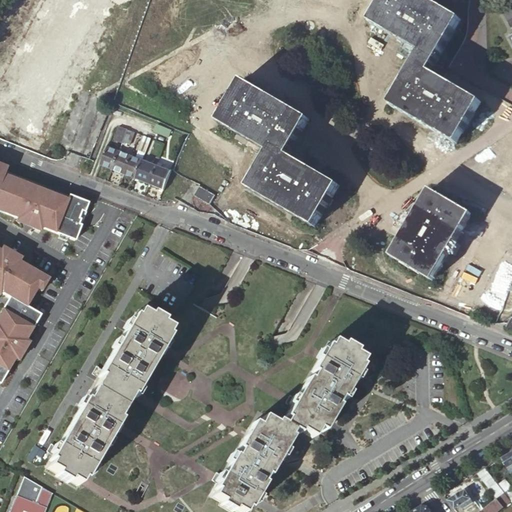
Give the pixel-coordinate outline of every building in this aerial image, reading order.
[(7,30),(0,42),(0,123),(44,146),(120,0),(34,0),(38,2),(20,37),(7,30)] [(389,0),(376,22),(426,44),(430,46),(443,25),(410,4),(412,0),(389,0)] [(448,54),(449,55),(464,30),(414,0),(412,0),(410,4),(443,25),(430,46),(442,51),(448,54)] [(511,6),(511,5),(494,15),(504,34),(507,32),(510,37),(502,42),(511,59),(511,58),(511,6)] [(376,22),(371,20),(367,28),(383,38),(386,33),(420,55),(426,44),(376,22)] [(430,46),(426,44),(420,55),(386,33),(383,38),(416,59),(385,108),(435,140),(438,134),(406,113),(425,83),(458,104),(461,98),(427,76),(442,51),(430,46)] [(217,124),(234,135),(238,128),(271,148),(289,118),(256,97),(259,92),(243,82),(217,124)] [(438,134),(435,140),(451,151),(478,109),(461,98),(458,104),(425,83),(406,113),(438,134)] [(238,128),(234,135),(267,155),(246,191),(296,221),(300,215),(267,195),(285,165),(318,185),(322,179),(289,159),(310,122),(259,92),(256,97),(289,118),(271,148),(238,128)] [(156,124),(153,131),(167,137),(170,130),(156,124)] [(122,143),(127,130),(119,126),(113,139),(122,143)] [(134,132),(127,130),(122,143),(129,146),(134,132)] [(150,139),(144,136),(139,150),(145,152),(150,139)] [(119,151),(107,146),(99,165),(111,170),(119,151)] [(130,156),(119,151),(111,170),(123,175),(130,156)] [(142,160),(130,156),(123,175),(134,179),(142,160)] [(155,166),(142,160),(134,179),(147,185),(155,166)] [(339,188),(322,179),(318,185),(285,165),(267,195),(300,215),(296,221),(313,231),(339,188)] [(2,167),(0,166),(0,211),(32,224),(30,227),(37,230),(39,227),(71,240),(82,212),(80,211),(83,202),(1,170),(2,167)] [(169,171),(155,166),(147,185),(161,190),(169,171)] [(198,186),(192,195),(210,206),(216,197),(198,186)] [(394,245),(385,261),(426,286),(435,271),(430,267),(451,233),(456,237),(466,220),(426,194),(415,212),(419,214),(398,248),(394,245)] [(415,212),(394,245),(398,248),(419,214),(415,212)] [(435,271),(456,237),(451,233),(430,267),(435,271)] [(32,288),(34,289),(39,280),(34,276),(36,273),(8,257),(10,254),(4,250),(2,254),(0,252),(0,293),(9,299),(22,306),(32,288)] [(0,375),(14,352),(18,354),(21,348),(18,346),(36,314),(22,306),(9,299),(2,311),(0,310),(0,375)] [(43,468),(46,470),(139,314),(136,312),(43,468)] [(139,314),(46,470),(75,487),(169,331),(139,314)] [(171,333),(169,331),(75,487),(78,489),(171,333)] [(327,341),(293,399),(278,425),(280,426),(329,342),(327,341)] [(218,504),(230,511),(232,511),(241,511),(288,433),(292,426),(310,437),(314,431),(317,433),(359,360),(329,342),(280,426),(278,425),(258,414),(209,498),(218,504)] [(272,386),(256,413),(258,414),(278,425),(293,399),(272,386)] [(256,413),(207,497),(209,498),(258,414),(256,413)] [(308,440),(310,437),(292,426),(288,433),(295,436),(296,433),(308,440)] [(511,451),(501,458),(510,473),(511,471),(511,451)] [(480,471),(476,473),(495,495),(501,490),(485,468),(480,471)] [(21,475),(5,511),(41,511),(50,492),(21,475)] [(498,484),(506,495),(511,490),(504,479),(498,484)] [(447,500),(454,510),(460,506),(463,509),(472,502),(470,499),(471,498),(465,488),(447,500)] [(506,496),(503,492),(489,505),(493,510),(504,500),(508,498),(506,496)] [(456,511),(468,511),(477,505),(472,498),(471,498),(470,499),(472,502),(463,509),(460,506),(454,510),(456,511)]
